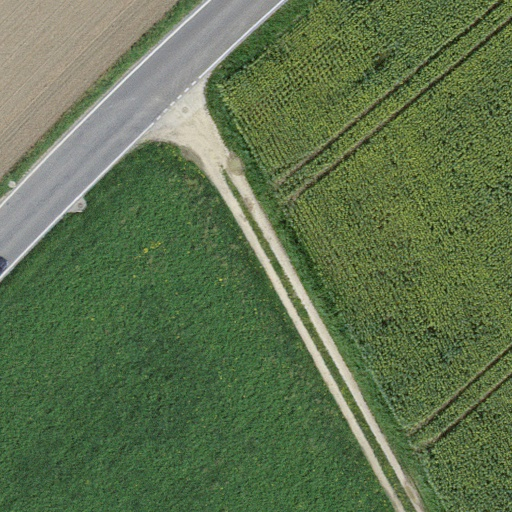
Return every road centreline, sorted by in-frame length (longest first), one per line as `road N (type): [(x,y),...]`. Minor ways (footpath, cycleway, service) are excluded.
road 1 (track): [(151,80),(394,511)]
road 2 (tertiary): [(0,245),(176,53),(242,0)]
